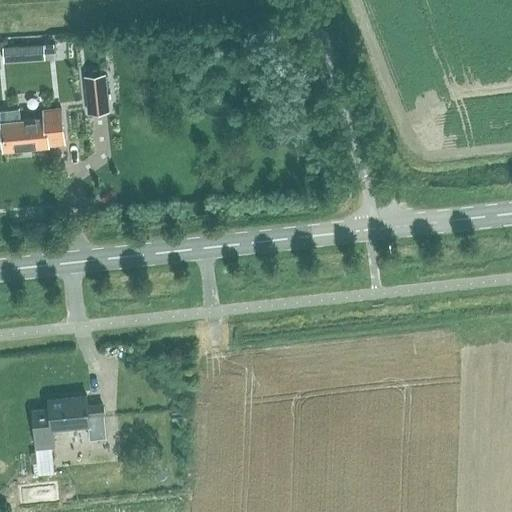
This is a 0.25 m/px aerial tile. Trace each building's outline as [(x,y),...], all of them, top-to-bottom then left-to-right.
[(45,44),(4,47),(4,61),(46,58),(45,52),(45,44)] [(56,44),(45,44),(45,52),(57,51),(56,44)] [(110,113),(105,75),(86,77),(90,115),(110,113)] [(44,116),(21,119),(19,107),(0,110),(0,118),(4,150),(48,145),(47,137),(63,135),(60,106),(43,108),(44,116)] [(34,408),(37,445),(55,443),(54,424),(88,421),(89,441),(106,439),(103,402),(88,403),(87,395),(50,398),(51,406),(34,408)]
